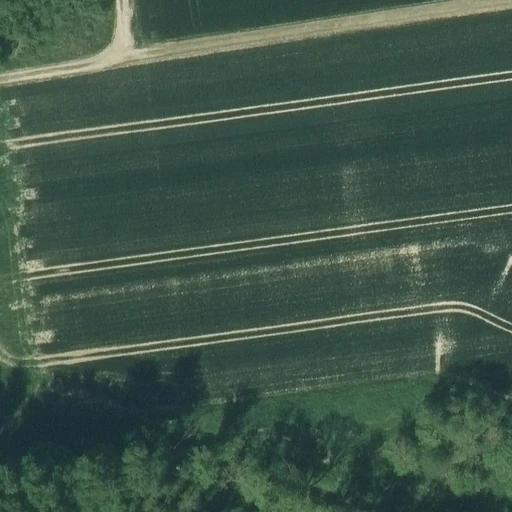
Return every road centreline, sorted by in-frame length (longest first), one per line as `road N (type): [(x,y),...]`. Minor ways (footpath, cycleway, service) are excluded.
road 1 (track): [(124,58),(511,1)]
road 2 (track): [(117,0),(124,58),(0,76)]
